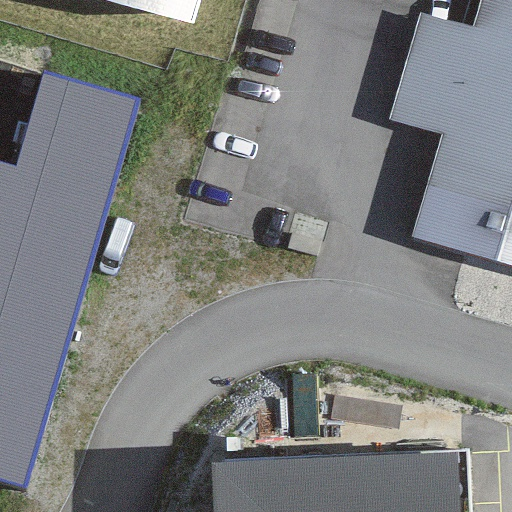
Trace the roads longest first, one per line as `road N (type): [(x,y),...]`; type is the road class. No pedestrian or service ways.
road 1 (residential): [(511,378),(342,328),(269,327),(192,361),(138,431),(110,511)]
road 2 (unknown): [(405,347),(407,250),(387,229),(334,204),(324,141),(360,0)]
